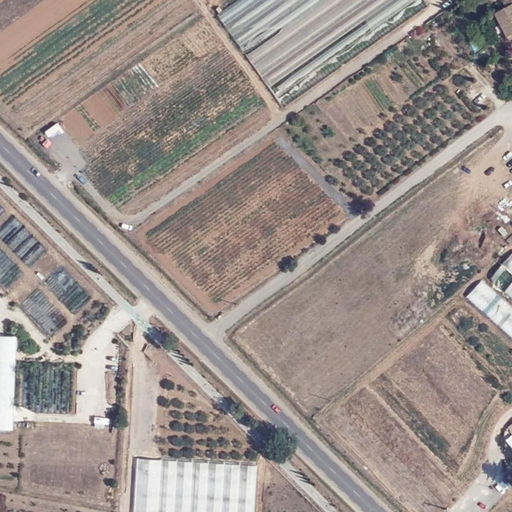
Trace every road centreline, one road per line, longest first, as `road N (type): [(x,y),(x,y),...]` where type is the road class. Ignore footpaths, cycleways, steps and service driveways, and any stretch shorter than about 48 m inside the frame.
road 1 (primary): [(0,141),(376,511)]
road 2 (track): [(49,190),(73,169),(122,219),(146,212),(437,7)]
road 3 (track): [(206,0),(211,6),(10,152)]
road 4 (track): [(206,9),(281,116)]
